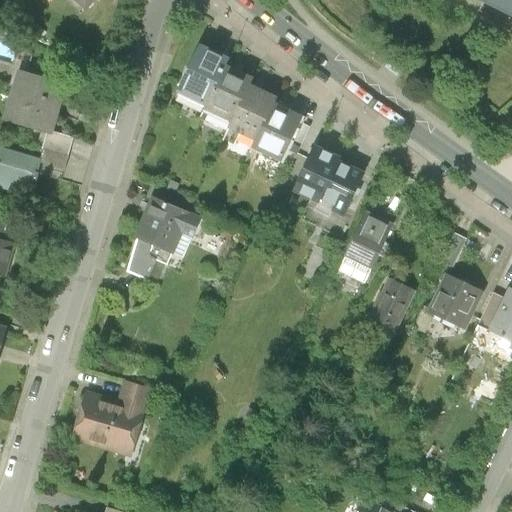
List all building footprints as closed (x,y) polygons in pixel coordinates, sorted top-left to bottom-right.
[(511,0),(447,0),(511,32),(511,0)] [(227,58),(199,47),(179,96),(206,107),(223,67),(227,58)] [(71,75),(21,60),(6,112),(55,127),(71,75)] [(250,77),(223,67),(206,107),(203,116),(229,127),(247,85),(250,77)] [(278,98),(247,85),(229,127),(228,131),(259,144),(275,106),(278,98)] [(284,169),(305,119),(275,106),(259,144),(254,157),(284,169)] [(44,153),(0,139),(0,185),(31,195),(44,153)] [(339,156),(314,146),(295,193),(320,203),(335,165),(339,156)] [(344,221),(362,176),(335,165),(320,203),(317,210),(344,221)] [(201,213),(145,187),(126,272),(161,287),(201,213)] [(20,218),(0,211),(0,272),(3,273),(20,218)] [(392,226),(366,214),(339,271),(365,283),(392,226)] [(391,339),(416,288),(387,274),(362,325),(391,339)] [(483,294),(446,276),(429,313),(466,330),(483,294)] [(511,286),(510,286),(503,301),(489,331),(488,332),(511,343),(511,286)] [(489,331),(503,301),(493,296),(479,326),(489,331)] [(11,322),(0,319),(0,359),(1,360),(11,322)] [(84,387),(69,436),(129,455),(151,384),(121,375),(114,396),(84,387)] [(400,511),(373,498),(366,511),(400,511)]
